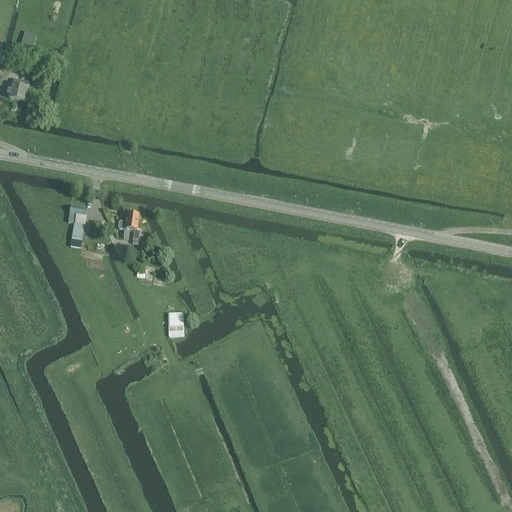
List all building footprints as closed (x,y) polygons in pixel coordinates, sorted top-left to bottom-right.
[(21,45),(29,47),(32,48),(33,48),(36,37),(25,33),(21,45)] [(9,56),(2,54),(5,43),(0,41),(0,65),(6,67),(9,56)] [(28,90),(29,84),(19,81),(17,87),(13,86),(9,100),(25,104),(28,90)] [(76,216),(84,217),(85,209),(71,207),(68,224),(74,224),(71,247),(81,249),(85,226),(74,225),(76,216)] [(120,231),(125,232),(124,240),(129,241),(130,232),(134,233),(133,245),(138,246),(140,233),(137,233),(140,217),(138,217),(137,216),(134,215),(133,216),(128,216),(127,224),(121,223),(119,224),(118,229),(120,231)] [(86,217),(84,217),(76,216),(74,225),(85,226),(86,217)] [(183,314),(168,314),(168,338),(183,338),(183,314)]
